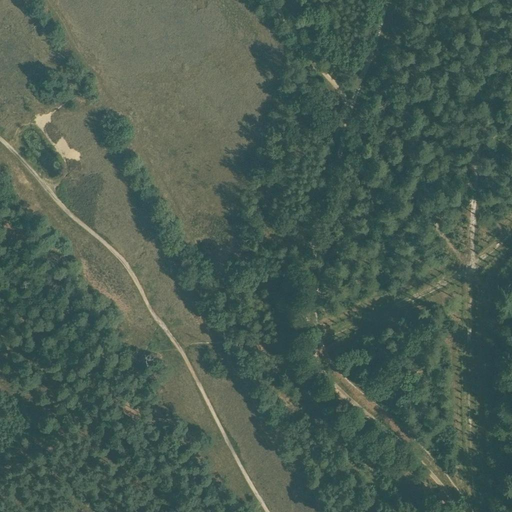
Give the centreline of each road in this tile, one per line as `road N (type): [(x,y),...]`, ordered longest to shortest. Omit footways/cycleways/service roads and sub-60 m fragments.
road 1 (unknown): [(472,511),(419,440),(344,378),(316,330),(320,266),(397,0)]
road 2 (track): [(511,52),(478,150),(472,206),(472,492),(464,511)]
road 3 (track): [(308,286),(307,330),(318,365),(463,511)]
road 4 (track): [(309,343),(468,272),(511,233)]
road 5 (track): [(468,269),(352,106)]
road 6 (track): [(352,106),(308,286)]
road 7 (track): [(269,0),(352,106)]
road 8 (unknown): [(287,0),(338,70),(361,69),(377,55)]
